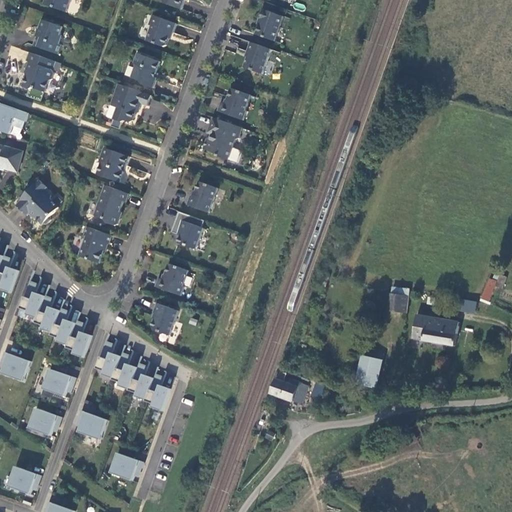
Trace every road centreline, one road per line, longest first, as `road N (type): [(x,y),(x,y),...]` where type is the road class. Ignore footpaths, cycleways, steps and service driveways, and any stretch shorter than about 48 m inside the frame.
road 1 (residential): [(98,312),(123,288),(222,0)]
road 2 (unclassified): [(511,398),(439,403),(312,429),(242,511)]
road 3 (residential): [(107,320),(182,374),(141,497)]
road 4 (residential): [(107,320),(35,511)]
